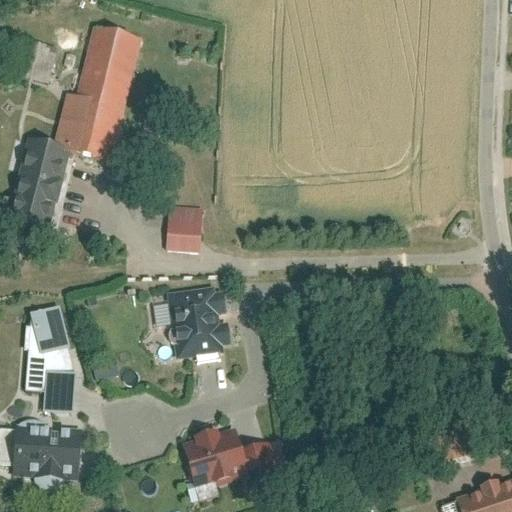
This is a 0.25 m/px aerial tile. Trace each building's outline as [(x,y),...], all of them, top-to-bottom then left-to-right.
[(69,95),(57,146),(76,151),(118,163),(147,39),(96,28),(80,97),(69,95)] [(48,86),(56,49),(20,42),(13,79),(48,86)] [(57,146),(28,139),(9,219),(57,231),(76,151),(57,146)] [(198,257),(202,212),(167,209),(163,254),(198,257)] [(224,289),(172,295),(181,361),(233,353),(224,289)] [(40,417),(65,417),(68,314),(24,313),(22,394),(40,395),(40,417)] [(85,433),(20,427),(17,476),(84,481),(85,433)] [(422,445),(440,468),(463,450),(444,427),(422,445)] [(239,430),(185,446),(200,493),(253,476),(239,430)] [(511,511),(511,482),(458,499),(462,511),(511,511)]
